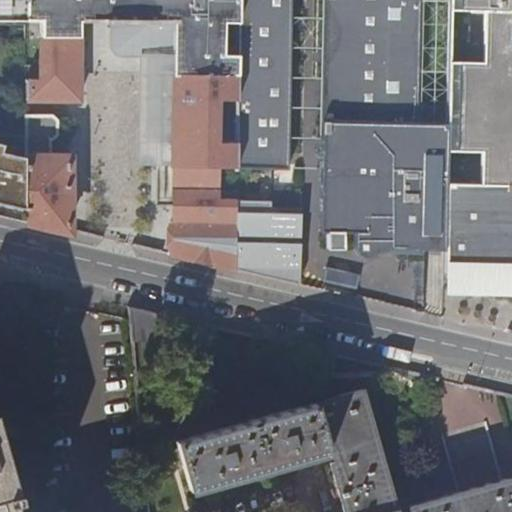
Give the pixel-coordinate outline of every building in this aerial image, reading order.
[(0,0),(0,215),(68,231),(68,159),(50,158),(49,140),(51,140),(56,136),(57,120),(51,116),(25,116),(25,151),(0,144),(0,19),(13,20),(13,14),(25,14),(25,20),(25,21),(40,21),(40,66),(40,80),(25,80),(24,100),(78,101),(78,21),(88,21),(88,0),(0,0)] [(88,0),(88,21),(98,21),(109,21),(108,0),(88,0)] [(221,24),(238,24),(237,0),(108,0),(109,21),(108,45),(108,46),(108,47),(109,48),(109,50),(110,50),(112,53),(112,54),(114,54),(115,55),(116,55),(117,56),(119,56),(171,56),(171,166),(173,166),(172,255),(235,270),(236,201),(236,199),(219,199),(219,168),(236,168),(237,114),(237,55),(221,55),(221,24)] [(237,55),(236,168),(286,168),(288,0),(237,0),(238,24),(237,55)] [(322,0),(320,128),(447,129),(449,73),(450,21),(450,0),(322,0)] [(511,0),(450,0),(450,21),(486,21),(511,21),(511,0)] [(511,21),(486,21),(485,73),(449,73),(447,129),(447,161),(484,161),(484,195),(511,195),(511,21)] [(392,247),(445,248),(446,194),(447,161),(447,129),(320,128),(320,168),(318,230),(354,231),(354,243),(355,251),(359,255),(364,256),(380,249),(392,247)] [(511,299),(511,195),(484,195),(446,194),(445,248),(441,298),(511,299)] [(236,201),(235,270),(298,284),(298,210),(268,209),(268,203),(236,201)] [(358,275),(325,268),(322,281),(355,289),(358,275)] [(155,313),(129,307),(132,340),(157,338),(155,313)] [(511,511),(511,478),(408,507),(409,511),(396,511),(362,389),(176,442),(190,490),(331,450),(335,462),(330,463),(343,511),(511,511)] [(17,490),(0,430),(0,511),(18,511),(15,499),(21,497),(19,489),(17,490)]
